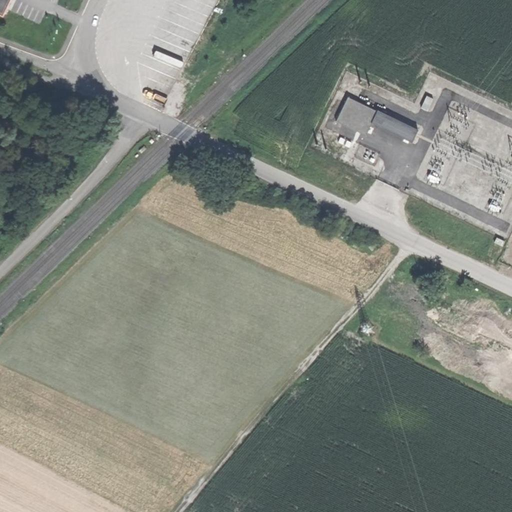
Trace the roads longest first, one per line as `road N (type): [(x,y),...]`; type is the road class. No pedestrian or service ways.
road 1 (track): [(413,243),(177,511)]
road 2 (unclassified): [(368,222),(147,115)]
road 3 (unclassified): [(511,288),(368,222)]
